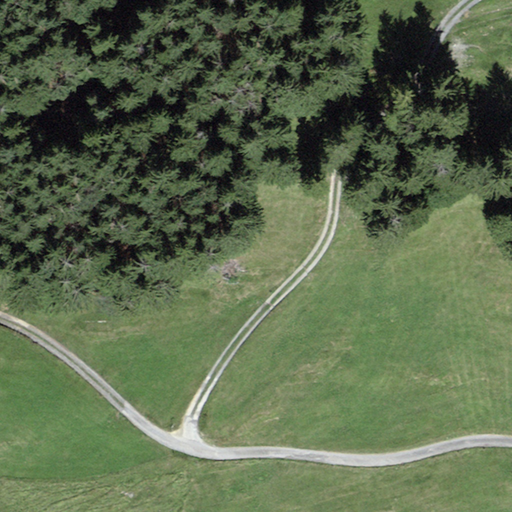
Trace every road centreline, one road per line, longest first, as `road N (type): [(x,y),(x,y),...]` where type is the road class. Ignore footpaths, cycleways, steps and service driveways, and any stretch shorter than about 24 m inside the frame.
road 1 (track): [(511,436),(353,454),(177,445),(16,318),(0,316)]
road 2 (track): [(191,445),(192,398),(327,243),(349,146),(475,0)]
